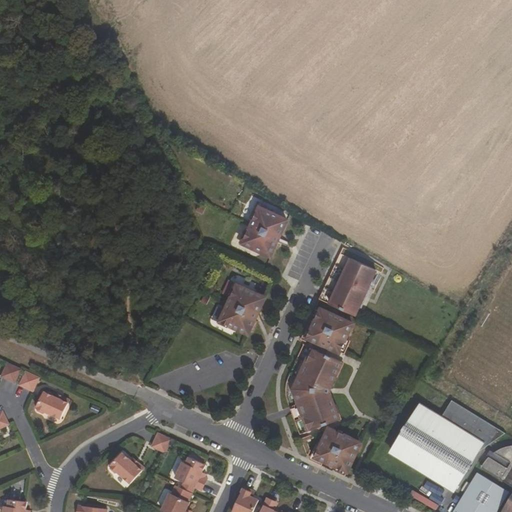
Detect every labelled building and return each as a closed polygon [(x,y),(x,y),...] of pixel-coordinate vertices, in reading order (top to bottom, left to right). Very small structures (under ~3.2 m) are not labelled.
[(247,229),(240,244),(256,251),(257,249),(270,255),(287,219),(274,214),(275,211),(258,204),(252,219),(254,220),(249,230),(247,229)] [(358,296),(364,282),(369,285),(376,268),(352,257),(331,304),(356,315),(363,299),(358,296)] [(224,306),(218,320),(234,328),(235,326),(248,332),(264,296),(251,290),(252,288),(236,281),(229,295),(231,296),(227,307),(224,306)] [(353,323),(322,308),(314,326),(313,325),(307,338),(318,343),(318,341),(340,351),(353,323)] [(318,428),(332,423),(340,420),(330,392),(330,389),(342,361),(314,348),(295,389),(310,431),(318,428)] [(20,370),(7,364),(0,378),(14,384),(20,370)] [(19,386),(32,392),(38,379),(25,373),(19,386)] [(67,403),(54,397),(42,392),(35,408),(37,411),(42,413),(45,412),(60,419),(67,403)] [(67,403),(68,400),(55,394),(54,397),(67,403)] [(498,430),(452,401),(442,418),(421,405),(407,427),(406,426),(403,430),(404,431),(391,453),(454,492),(467,470),(469,471),(471,466),(470,465),(478,452),(485,441),(490,444),(498,430)] [(490,444),(489,445),(506,434),(452,401),(498,430),(490,444)] [(332,423),(318,428),(328,433),(330,428),(336,431),(332,423)] [(348,471),(361,443),(336,431),(330,428),(328,433),(322,447),(320,446),(315,457),(325,462),(326,461),(348,471)] [(171,439),(157,433),(151,446),(164,453),(171,439)] [(489,445),(490,444),(485,441),(478,452),(489,445)] [(511,485),(511,496),(502,511),(511,511),(511,445),(507,446),(503,447),(500,449),(496,451),(493,453),(489,456),(486,459),(484,462),(482,466),(481,467),(511,485)] [(131,461),(121,453),(110,466),(110,468),(115,472),(117,472),(130,484),(141,470),(131,461)] [(195,487),(202,491),(207,479),(205,477),(201,476),(202,472),(206,465),(189,457),(186,463),(183,462),(175,478),(183,482),(195,487)] [(143,468),(133,459),(131,461),(141,470),(143,468)] [(478,473),(453,511),(497,511),(510,493),(478,473)] [(183,482),(181,488),(192,493),(195,487),(183,482)] [(255,511),(260,500),(254,497),(251,496),(254,490),(246,486),(234,511),(233,511),(255,511)] [(412,488),(409,497),(436,507),(439,498),(412,488)] [(189,502),(168,493),(160,509),(165,511),(185,511),(184,511),(186,508),(189,502)] [(278,511),(276,510),(272,509),(276,501),(269,497),(261,511),(278,511)] [(3,511),(25,511),(26,502),(8,500),(8,507),(4,507),(3,511)]
